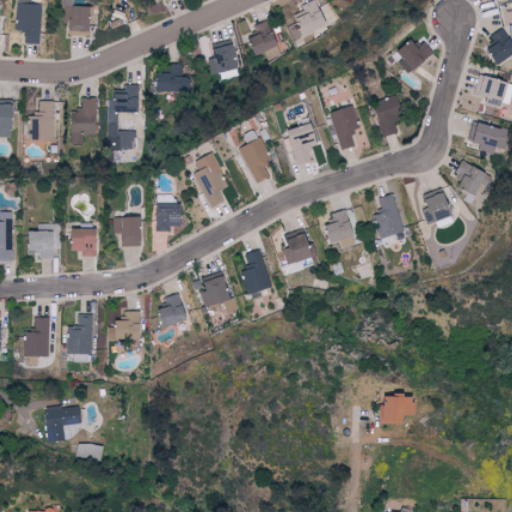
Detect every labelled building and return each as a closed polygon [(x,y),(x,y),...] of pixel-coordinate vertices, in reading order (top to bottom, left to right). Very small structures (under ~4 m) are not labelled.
[(40,45),(42,5),(30,5),(30,0),(15,0),(14,32),(25,32),(25,44),(40,45)] [(87,7),(70,7),(69,0),(63,0),(63,36),(87,36),(87,7)] [(299,6),(302,13),(290,17),(298,36),(324,25),(314,0),(299,6)] [(253,26),(256,34),(243,39),(250,57),(265,52),(268,61),(280,56),(267,21),(253,26)] [(483,48),(489,65),(511,55),(511,50),(504,30),(489,36),(492,44),(483,48)] [(399,61),(396,64),(406,75),(431,53),(422,44),(414,50),(405,40),(391,52),(399,61)] [(234,70),(229,42),(206,46),(212,74),(234,70)] [(172,74),(153,73),(152,92),(189,93),(189,78),(181,78),(181,65),(172,65),(172,74)] [(511,91),(511,84),(476,77),(472,97),(485,99),(485,102),(509,107),(511,91)] [(134,149),(134,131),(118,131),(117,112),(138,112),(138,85),(123,85),(123,95),(106,95),(106,125),(100,125),(100,149),(134,149)] [(82,145),(82,135),(95,135),(96,99),(79,98),(79,115),(69,115),(68,145),(82,145)] [(396,134),(394,126),(402,124),(397,100),(373,105),(379,138),(396,134)] [(0,101),(0,137),(11,138),(12,102),(0,101)] [(27,116),(28,141),(54,141),(53,101),(36,102),(36,116),(27,116)] [(359,130),(352,106),(328,113),(339,151),(354,147),(350,133),(359,130)] [(291,166),(308,163),(306,150),(315,148),(310,124),(283,130),(291,166)] [(254,185),(268,178),(262,165),(272,161),(263,141),(268,139),(263,127),(242,137),(246,145),(237,149),(254,185)] [(223,203),(218,191),(227,188),(212,153),(189,163),(208,210),(223,203)] [(453,174),(458,176),(453,187),(472,195),(482,173),(458,162),(453,174)] [(448,218),(442,190),(418,196),(424,224),(448,218)] [(376,239),(401,233),(393,196),(377,199),(381,214),(371,216),(376,239)] [(170,232),(170,227),(181,228),(181,204),(154,204),(153,232),(170,232)] [(318,225),(324,245),(337,241),(340,250),(355,246),(345,210),(330,215),(332,221),(318,225)] [(0,212),(0,260),(12,260),(12,212),(0,212)] [(114,247),(141,246),(140,217),(113,218),(114,247)] [(52,260),(52,248),(59,248),(59,231),(54,231),(54,225),(37,225),(37,231),(23,231),(23,251),(36,251),(36,260),(52,260)] [(66,251),(80,252),(80,257),(95,258),(95,229),(67,229),(66,251)] [(309,259),(303,231),(278,237),(285,264),(309,259)] [(243,254),(248,269),(238,272),(245,295),(270,288),(259,250),(243,254)] [(222,303),(225,313),(237,310),(234,299),(228,300),(221,273),(190,281),(193,291),(198,289),(202,308),(222,303)] [(155,327),(181,323),(177,295),(163,297),(165,307),(152,309),(155,327)] [(138,312),(110,313),(110,341),(138,340),(138,312)] [(72,363),(92,363),(91,315),(77,315),(77,327),(65,327),(66,355),(72,355),(72,363)] [(49,317),(33,317),(33,331),(23,330),(22,367),(36,367),(37,357),(48,357),(49,317)] [(378,424),(398,423),(398,416),(410,416),(409,397),(377,398),(378,424)] [(44,442),(79,440),(77,407),(47,409),(48,415),(43,415),(44,442)] [(74,458),(102,461),(104,447),(75,443),(74,458)]
